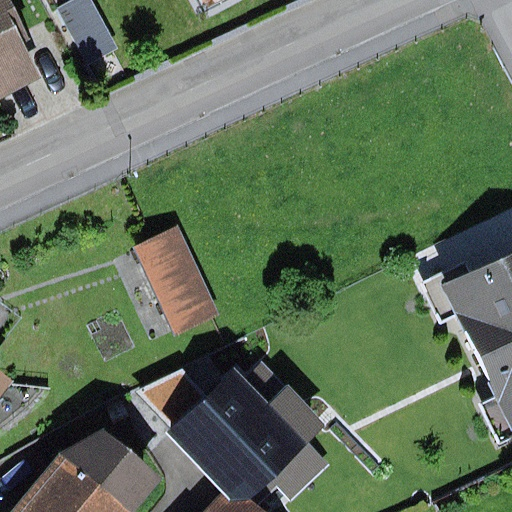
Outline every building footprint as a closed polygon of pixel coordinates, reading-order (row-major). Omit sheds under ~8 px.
[(0,86),(18,78),(0,40),(0,86)] [(164,234),(127,252),(166,331),(204,313),(164,234)] [(511,241),(424,284),(458,354),(511,327),(511,241)] [(511,327),(458,354),(494,426),(511,417),(511,327)] [(179,372),(152,399),(174,420),(159,435),(226,500),(290,435),(227,373),(204,396),(179,372)] [(106,511),(136,475),(75,428),(8,511),(106,511)]
